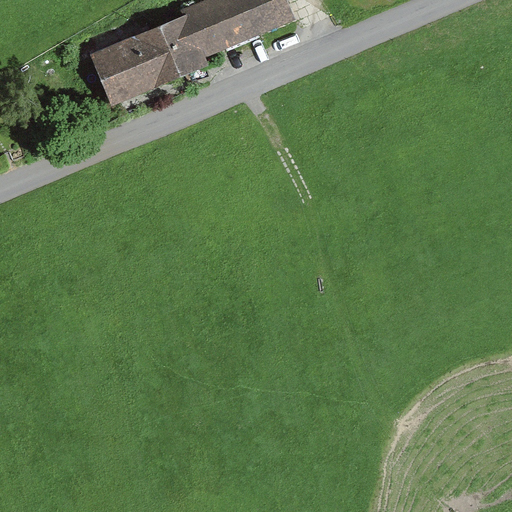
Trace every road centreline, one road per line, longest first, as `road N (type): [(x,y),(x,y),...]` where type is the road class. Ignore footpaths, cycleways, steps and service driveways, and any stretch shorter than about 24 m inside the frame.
road 1 (tertiary): [(0,193),(460,0)]
road 2 (track): [(247,92),(309,202)]
